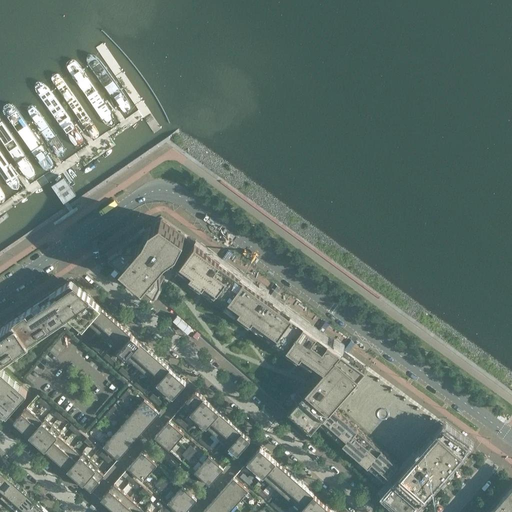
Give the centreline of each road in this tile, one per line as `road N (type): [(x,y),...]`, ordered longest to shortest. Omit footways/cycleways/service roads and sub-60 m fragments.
road 1 (tertiary): [(510,438),(172,192),(143,194),(66,246)]
road 2 (residential): [(66,246),(369,511)]
